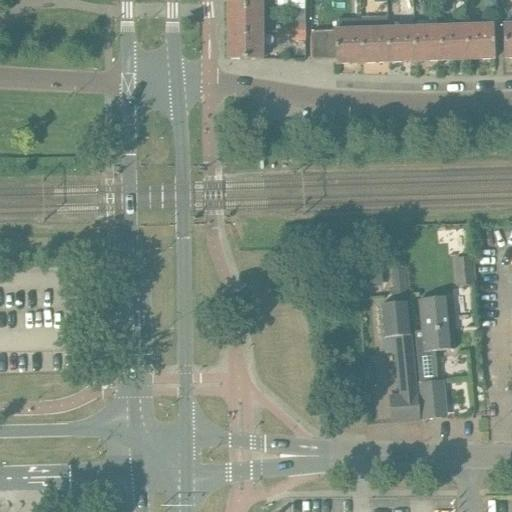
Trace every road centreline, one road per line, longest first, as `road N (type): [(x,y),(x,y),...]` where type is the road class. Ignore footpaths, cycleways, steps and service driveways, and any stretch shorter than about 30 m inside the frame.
road 1 (tertiary): [(186,431),(176,83)]
road 2 (tertiary): [(128,84),(137,429)]
road 3 (unclassified): [(176,83),(307,96),(511,98)]
road 4 (unclassified): [(341,456),(511,456)]
road 5 (unclassified): [(185,475),(341,456)]
road 6 (unclassified): [(341,456),(186,431)]
road 7 (tertiary): [(0,479),(139,477)]
road 8 (tertiary): [(137,429),(0,431)]
road 9 (residential): [(128,84),(0,77)]
